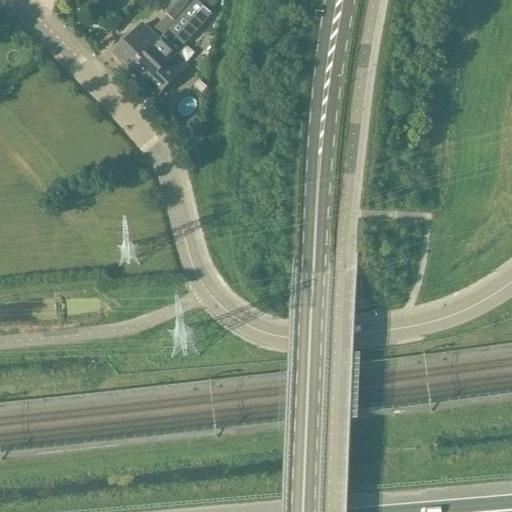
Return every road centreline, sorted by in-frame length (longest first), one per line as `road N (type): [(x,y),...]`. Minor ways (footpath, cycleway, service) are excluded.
road 1 (unclassified): [(405,330),(266,338),(235,325),(191,263),(162,165),(10,0)]
road 2 (secondary): [(303,511),(333,0)]
